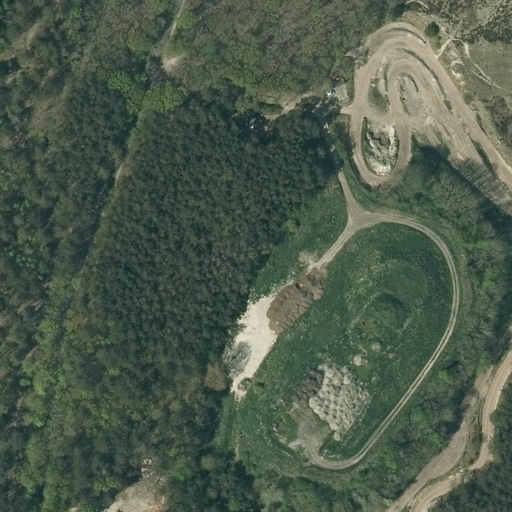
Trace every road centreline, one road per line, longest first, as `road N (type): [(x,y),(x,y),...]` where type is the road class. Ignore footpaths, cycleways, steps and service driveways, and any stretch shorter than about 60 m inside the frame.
road 1 (track): [(306,103),(314,104),(349,189),(367,207),(431,230),(449,250),(459,295),(424,375),(351,463),(317,467),(266,423)]
road 2 (tertiary): [(39,511),(63,315),(178,0)]
road 3 (track): [(364,204),(230,370),(228,408),(240,450)]
road 4 (track): [(331,71),(306,103),(151,73)]
